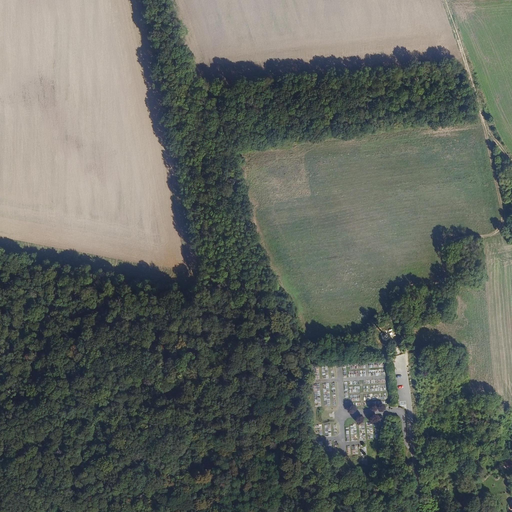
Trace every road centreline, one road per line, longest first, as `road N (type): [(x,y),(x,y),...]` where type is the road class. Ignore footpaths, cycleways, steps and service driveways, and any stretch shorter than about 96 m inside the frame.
road 1 (track): [(402,366),(403,286),(444,277),(447,250),(460,237),(502,230),(484,122)]
road 2 (residential): [(417,511),(402,366)]
road 3 (track): [(484,122),(446,0)]
